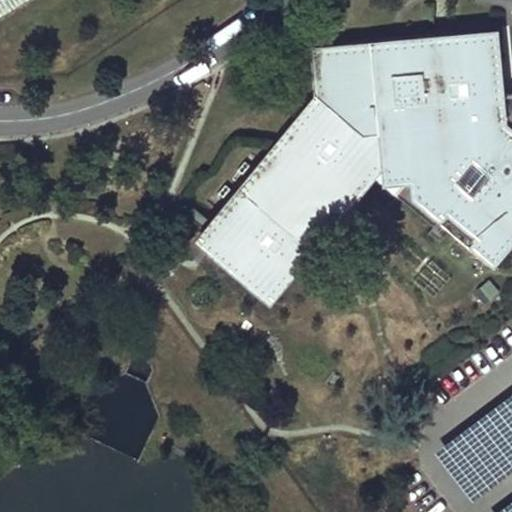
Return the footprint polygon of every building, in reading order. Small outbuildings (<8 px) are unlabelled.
[(0,0),(0,15),(22,0),(0,0)] [(314,92),(316,105),(203,242),(263,291),(364,168),(371,175),(434,226),(428,233),(441,243),(456,225),(496,258),(511,239),(511,89),(503,90),(495,24),(435,32),(435,31),(309,45),(314,92)] [(314,92),(196,237),(203,242),(316,105),(314,92)] [(364,168),(263,291),(270,298),(371,175),(364,168)] [(511,391),(447,439),(480,485),(511,462),(511,391)] [(511,511),(511,492),(496,504),(501,511),(511,511)]
